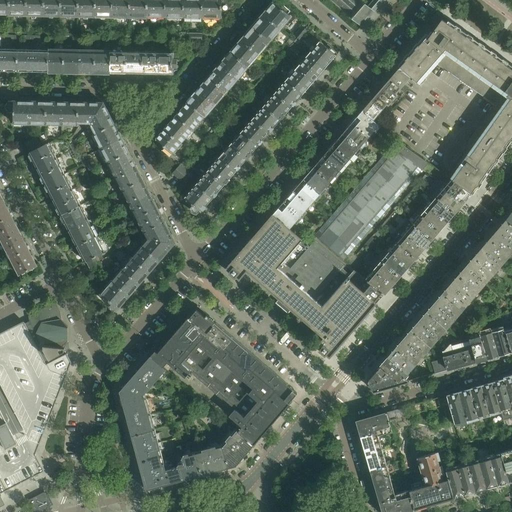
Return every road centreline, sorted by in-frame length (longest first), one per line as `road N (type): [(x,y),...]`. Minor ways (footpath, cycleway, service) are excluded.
road 1 (tertiary): [(327,392),(511,172)]
road 2 (residential): [(511,363),(342,416),(364,511)]
road 3 (residential): [(195,260),(371,55)]
road 4 (residential): [(135,142),(256,0)]
road 5 (residential): [(135,142),(107,92),(0,91)]
road 6 (residential): [(104,367),(195,260)]
road 7 (residential): [(0,164),(60,283)]
road 8 (residential): [(195,260),(135,142)]
road 9 (residential): [(327,392),(233,311)]
